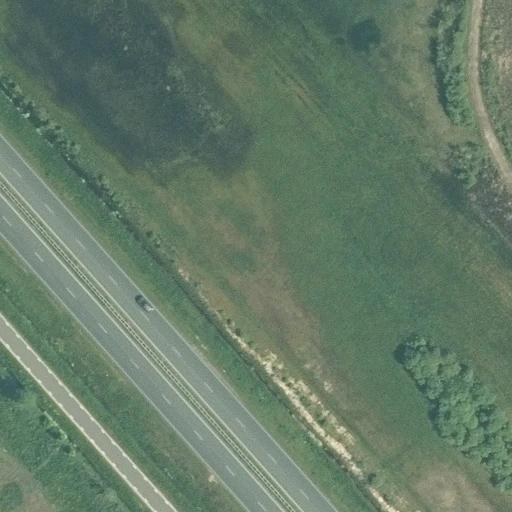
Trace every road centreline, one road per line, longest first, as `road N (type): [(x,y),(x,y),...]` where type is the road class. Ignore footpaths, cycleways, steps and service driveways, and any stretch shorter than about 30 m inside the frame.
road 1 (trunk): [(319,511),(0,154)]
road 2 (trunk): [(0,214),(266,511)]
road 3 (unclassified): [(161,511),(0,328)]
road 4 (track): [(479,0),(480,86),(511,171)]
